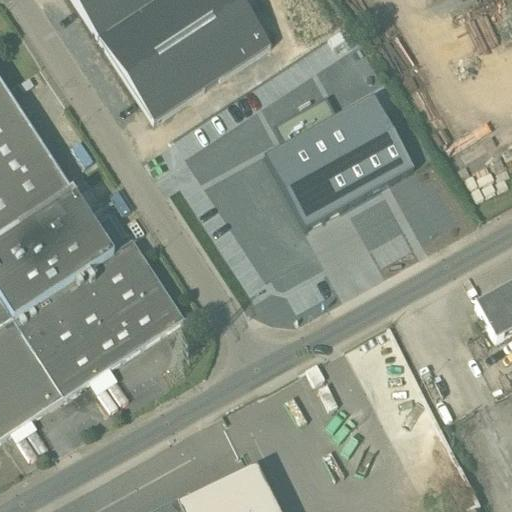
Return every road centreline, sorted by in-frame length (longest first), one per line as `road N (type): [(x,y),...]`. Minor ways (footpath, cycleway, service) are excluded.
road 1 (unclassified): [(261,374),(17,0)]
road 2 (unclassified): [(261,374),(511,234)]
road 3 (unclassified): [(12,511),(261,374)]
